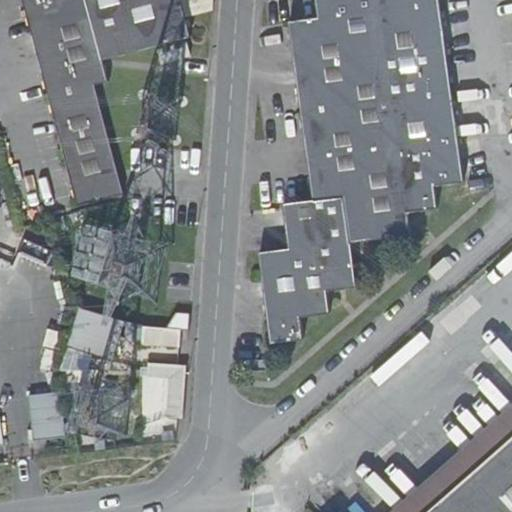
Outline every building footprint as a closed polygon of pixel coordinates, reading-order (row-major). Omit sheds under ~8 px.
[(24,0),(78,206),(125,194),(96,86),(110,82),(105,60),(192,37),(182,0),(24,0)] [(290,249),(260,253),(272,344),(305,340),(301,318),(331,313),(328,291),(358,287),(352,244),(411,235),(408,212),(439,208),(436,186),(466,182),(440,0),(317,0),(320,17),(290,22),(314,200),(284,205),(290,249)] [(162,64),(191,56),(188,43),(159,50),(162,64)] [(126,323),(81,310),(70,348),(115,361),(126,323)] [(190,332),(190,317),(177,316),(168,329),(144,327),(143,345),(180,347),(181,331),(190,332)] [(187,366),(150,363),(148,378),(169,379),(167,417),(184,419),(184,418),(184,411),(187,366)] [(35,442),(36,442),(66,438),(60,394),(34,397),(29,398),(35,442)] [(511,511),(511,439),(430,511),(511,511)]
